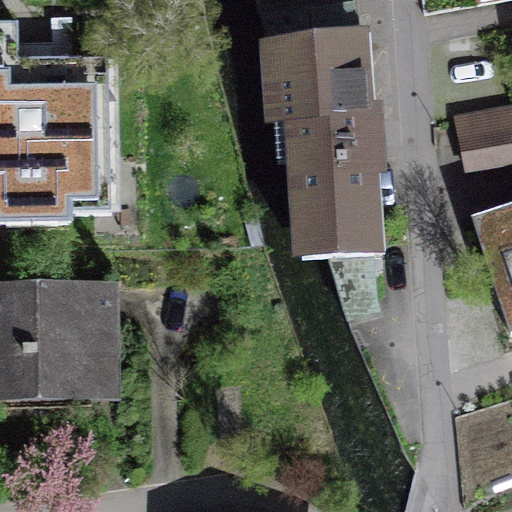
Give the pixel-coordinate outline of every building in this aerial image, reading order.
[(340,7),(338,0),(259,0),(262,19),(340,7)] [(340,7),(262,19),(275,133),(292,128),(304,262),(330,258),(350,306),(377,304),(370,116),(357,116),(340,7)] [(107,60),(18,62),(17,26),(0,25),(0,226),(69,226),(69,215),(110,214),(107,60)] [(511,108),(465,116),(474,170),(511,163),(511,108)] [(511,209),(472,223),(509,333),(511,332),(511,209)] [(0,403),(89,402),(89,403),(121,403),(120,339),(116,339),(115,287),(0,289),(0,403)]
